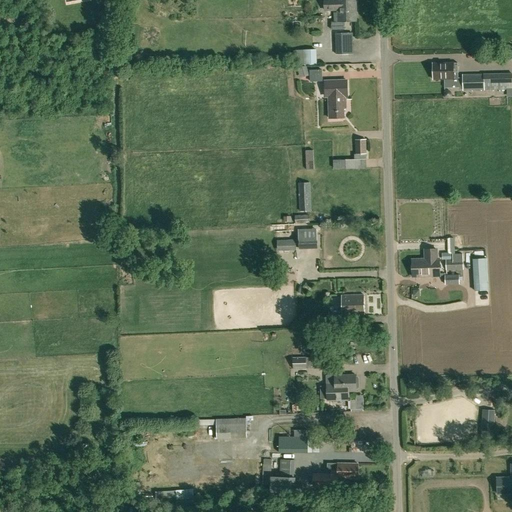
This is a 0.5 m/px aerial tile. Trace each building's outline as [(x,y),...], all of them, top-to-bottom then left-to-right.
[(356,21),(355,0),(324,0),(324,10),(337,10),(337,13),(334,13),(335,22),(356,21)] [(336,58),(353,57),(352,33),(336,34),(336,58)] [(295,50),(296,58),(296,66),(301,65),(316,65),(316,57),(316,49),(295,50)] [(458,72),(458,63),(454,63),(454,62),(433,63),(433,79),(454,79),(458,79),(458,72)] [(309,74),(306,66),(298,68),(300,77),(309,74)] [(464,89),(507,88),(511,88),(511,73),(506,74),(463,74),(464,89)] [(346,105),(346,94),(347,93),(347,80),(325,81),(325,95),(329,95),(329,118),(345,118),(345,105),(346,105)] [(366,154),(366,139),(356,140),(356,154),(354,154),(354,159),(345,160),(345,169),(366,169),(366,159),(365,159),(367,159),(366,154)] [(305,169),(314,169),(313,150),(305,151),(305,169)] [(300,211),(311,211),(310,183),(299,183),(300,211)] [(309,223),(309,215),(295,215),(295,224),(309,223)] [(299,249),(317,249),(317,238),(299,238),(299,249)] [(296,250),(296,239),(277,240),(277,251),(296,250)] [(437,258),(437,249),(425,250),(425,259),(413,259),(413,268),(440,267),(439,258),(437,258)] [(451,260),(446,260),(447,270),(463,270),(463,259),(463,253),(455,254),(452,254),(452,260),(451,260)] [(475,291),(488,291),(487,258),(473,259),(475,291)] [(413,277),(440,276),(440,267),(413,268),(413,277)] [(445,284),(459,284),(459,275),(445,275),(445,284)] [(342,315),(364,315),(364,295),(341,295),(342,315)] [(328,327),(341,327),(340,316),(327,316),(328,327)] [(313,368),(326,368),(326,343),(313,343),(313,368)] [(293,357),(293,369),(306,368),(306,357),(293,357)] [(335,375),(326,375),(327,384),(327,400),(348,400),(348,391),(356,391),(356,389),(358,389),(359,387),(358,378),(357,376),(355,376),(355,374),(335,375)] [(494,440),(495,410),(482,409),(480,439),(494,440)] [(217,439),(247,438),(246,418),(216,419),(217,439)] [(279,452),(308,452),(308,431),(301,431),(301,436),(279,437),(279,452)] [(350,436),(344,431),(340,436),(346,440),(350,436)] [(324,451),(322,443),(318,445),(316,437),(311,438),(314,454),(324,451)] [(74,461),(88,461),(88,444),(74,444),(74,461)] [(262,485),(271,485),(271,459),(263,459),(262,485)] [(271,485),(271,492),(295,493),(295,492),(295,478),(294,478),(294,460),(281,460),(280,477),(271,477),(271,485)] [(358,478),(358,463),(338,463),(338,471),(332,470),(332,474),(314,473),(313,486),(337,486),(337,478),(358,478)] [(511,477),(497,478),(497,481),(498,494),(511,493),(511,464),(511,477)]
